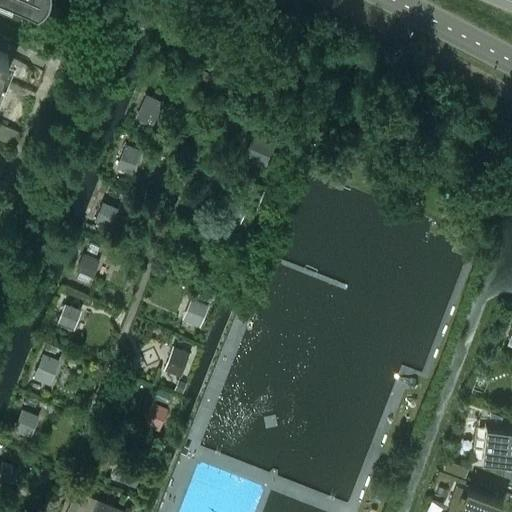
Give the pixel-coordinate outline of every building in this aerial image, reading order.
[(212,85),(217,75),(201,67),(196,77),(212,85)] [(153,123),(163,99),(146,92),(136,116),(153,123)] [(253,136),(246,154),(265,161),(272,144),(253,136)] [(131,173),(141,148),(125,142),(115,166),(131,173)] [(239,223),(248,200),(233,194),(224,217),(239,223)] [(110,225),(118,206),(102,200),(94,218),(110,225)] [(221,274),(229,254),(212,247),(204,267),(221,274)] [(92,275),(98,260),(81,253),(75,268),(92,275)] [(200,323),(207,304),(191,298),(184,316),(200,323)] [(72,328),(80,307),(63,301),(55,321),(72,328)] [(181,375),(190,351),(172,344),(163,368),(181,375)] [(50,382),(60,358),(42,350),(32,375),(50,382)] [(158,428),(166,407),(149,400),(141,421),(158,428)] [(30,436),(38,413),(21,407),(13,429),(30,436)] [(485,425),(481,458),(511,462),(511,427),(500,426),(501,414),(490,410),(488,425),(485,425)] [(446,457),(443,466),(464,475),(467,466),(446,457)] [(0,477),(10,481),(16,465),(1,459),(0,462),(0,477)] [(142,469),(122,459),(115,475),(135,484),(142,469)] [(456,482),(447,504),(454,507),(462,511),(498,511),(500,505),(502,499),(456,482)] [(129,511),(130,511),(97,498),(91,511),(129,511)]
